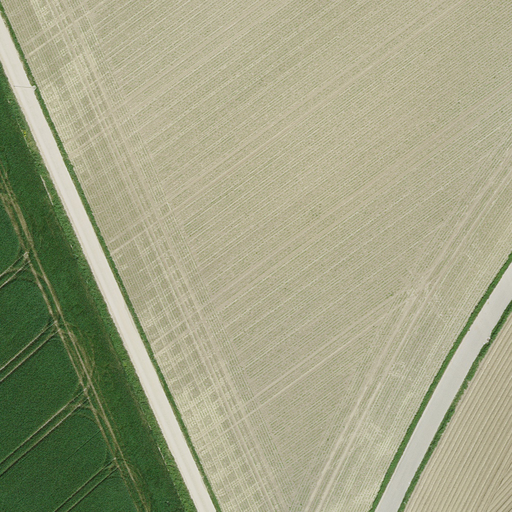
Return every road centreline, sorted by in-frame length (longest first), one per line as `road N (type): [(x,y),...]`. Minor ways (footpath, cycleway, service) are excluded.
road 1 (track): [(0,36),(209,511)]
road 2 (track): [(387,511),(430,419),(511,285)]
